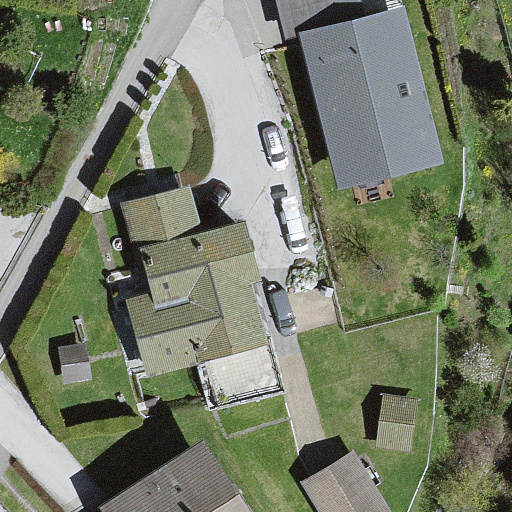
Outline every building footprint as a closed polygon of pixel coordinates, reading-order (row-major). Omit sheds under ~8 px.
[(368,0),(278,0),(287,40),(304,33),(373,18),(368,0)] [(373,18),(304,33),(343,189),(456,163),(421,8),(373,18)] [(150,293),(127,301),(147,378),(276,347),(250,226),(211,227),(195,187),(121,205),(150,293)] [(254,511),(213,439),(103,505),(107,511),(254,511)] [(392,511),(363,456),(304,485),(324,511),(392,511)]
